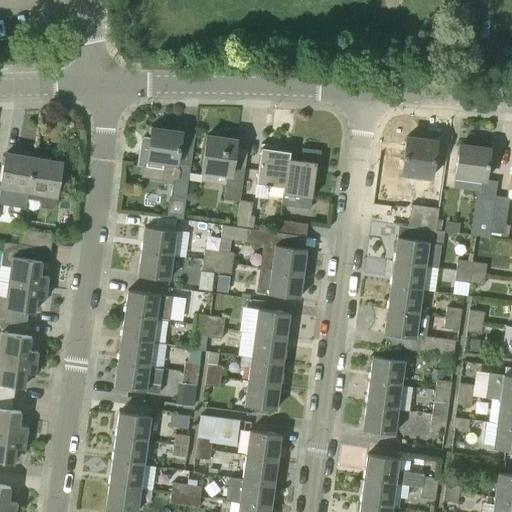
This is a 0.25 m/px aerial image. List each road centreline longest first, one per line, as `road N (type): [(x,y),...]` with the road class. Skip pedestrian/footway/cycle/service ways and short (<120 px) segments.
road 1 (residential): [(57,511),(101,188),(106,135),(99,84)]
road 2 (residential): [(311,511),(367,92)]
road 3 (residential): [(99,84),(367,92)]
road 4 (residential): [(511,100),(367,92)]
